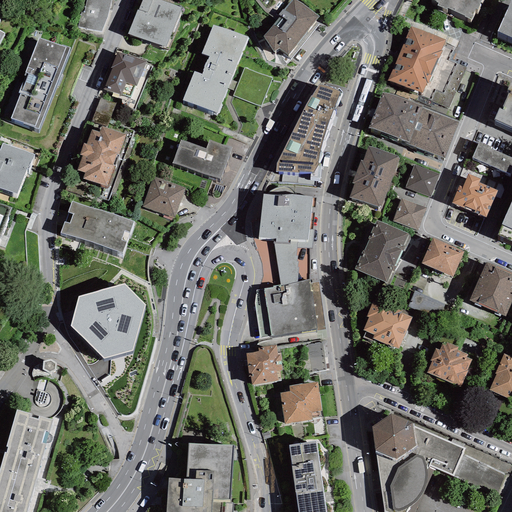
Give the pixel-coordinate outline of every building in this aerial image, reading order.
[(111,0),(86,0),(79,27),(103,32),(111,0)] [(181,5),(165,0),(141,0),(138,9),(136,8),(128,32),(169,46),(181,12),(178,11),(181,5)] [(437,0),(430,16),(438,20),(436,23),(446,28),(447,26),(465,34),(464,35),(470,38),(475,27),(477,28),(485,10),(483,9),(485,3),(486,3),(487,0),(437,0)] [(280,51),(289,58),(318,22),(294,3),(265,39),(274,55),(280,51)] [(511,20),(498,51),(511,57),(511,20)] [(247,35),(212,22),(201,51),(209,54),(202,72),(194,69),(183,97),(218,110),(247,35)] [(428,33),(410,26),(388,79),(422,93),(445,39),(428,33)] [(68,46),(39,35),(24,73),(25,73),(18,90),(20,91),(11,116),(38,127),(68,46)] [(146,60),(117,49),(111,65),(103,86),(131,96),(136,83),(137,84),(146,60)] [(466,67),(457,63),(444,93),(435,89),(431,100),(449,108),(466,67)] [(244,67),(233,95),(261,106),(272,78),(244,67)] [(499,105),(494,116),(511,123),(511,79),(511,78),(509,82),(499,78),(489,101),(499,105)] [(327,83),(319,83),(310,94),(297,119),(324,130),(327,123),(340,89),(327,83)] [(422,109),(382,94),(368,131),(408,146),(421,112),(422,109)] [(457,126),(421,112),(408,146),(407,148),(443,161),(457,126)] [(318,159),(324,130),(297,119),(276,163),(275,169),(311,170),(309,174),(320,175),(321,159),(318,159)] [(125,131),(101,124),(99,130),(92,128),(87,142),(84,141),(80,152),(82,153),(77,168),(84,170),(82,176),(107,184),(114,164),(115,165),(119,153),(118,153),(125,131)] [(205,146),(181,138),(173,161),(220,176),(232,143),(228,142),(222,142),(210,137),(205,146)] [(34,152),(2,140),(0,146),(0,185),(17,192),(26,166),(29,167),(34,152)] [(478,144),(471,160),(509,176),(511,169),(511,160),(490,151),(491,149),(478,144)] [(399,161),(367,149),(362,164),(360,164),(351,187),(354,187),(349,200),(381,211),(399,161)] [(439,174),(414,165),(405,188),(430,197),(439,174)] [(480,179),(468,174),(463,187),(459,185),(452,203),(486,217),(497,190),(479,183),(480,179)] [(185,186),(153,175),(142,205),(174,216),(185,186)] [(276,236),(276,240),(288,240),(288,236),(297,236),(307,235),(312,192),(277,189),(269,188),(264,191),(259,235),(276,236)] [(511,195),(501,220),(503,221),(498,232),(511,238),(511,195)] [(426,208),(401,198),(392,221),(417,230),(426,208)] [(92,206),(72,199),(67,210),(69,210),(65,220),(64,219),(60,231),(79,236),(90,237),(122,249),(126,237),(122,236),(125,227),(130,229),(134,218),(104,207),(92,206)] [(0,234),(11,206),(0,201),(0,234)] [(376,218),(356,268),(387,280),(392,267),(395,268),(405,243),(402,242),(407,230),(376,218)] [(296,253),(297,236),(288,236),(288,240),(276,240),(274,240),(279,284),(280,286),(297,281),(299,265),(297,265),(298,260),(296,259),(297,254),(296,253)] [(463,249),(433,236),(422,261),(452,274),(463,249)] [(511,297),(511,271),(486,260),(469,299),(505,314),(511,297)] [(263,288),(256,290),(254,302),(260,338),(270,334),(317,325),(309,277),(297,281),(280,286),(279,284),(273,285),(273,287),(263,287),(263,288)] [(124,284),(78,297),(70,326),(104,359),(133,351),(145,305),(124,284)] [(444,303),(429,297),(422,313),(437,320),(444,303)] [(390,306),(372,299),(366,314),(368,315),(363,328),(366,329),(363,336),(374,340),(376,337),(399,346),(411,316),(401,312),(402,308),(391,303),(390,306)] [(458,346),(446,340),(445,343),(441,342),(439,348),(435,346),(429,359),(431,360),(427,370),(460,385),(468,369),(467,368),(471,358),(465,355),(467,352),(457,348),(458,346)] [(276,341),(258,345),(259,347),(256,348),(252,350),(245,351),(249,375),(250,374),(252,383),(278,377),(277,369),(282,367),(280,351),(277,352),(276,341)] [(511,356),(503,352),(494,372),(496,373),(489,388),(511,398),(511,356)] [(37,379),(40,378),(44,378),(46,378),(50,378),(55,379),(60,381),(64,368),(61,367),(58,365),(56,364),(56,363),(50,359),(43,361),(42,363),(40,364),(37,365),(34,367),(33,369),(32,373),(32,376),(34,381),(37,379)] [(317,379),(289,383),(290,389),(280,391),(284,422),(312,418),(311,410),(321,408),(317,379)] [(412,419),(390,410),(371,424),(375,444),(384,509),(390,511),(406,511),(407,511),(414,511),(423,487),(425,480),(426,475),(426,466),(425,461),(496,495),(507,474),(462,451),(464,446),(412,423),(412,419)] [(27,511),(53,421),(17,411),(0,472),(0,511),(27,511)] [(327,511),(316,438),(288,442),(298,511),(327,511)] [(233,446),(188,444),(187,478),(195,479),(196,471),(213,472),(211,499),(221,500),(231,500),(233,446)] [(187,478),(167,477),(165,511),(220,511),(221,500),(211,499),(213,472),(196,471),(195,479),(187,478)]
